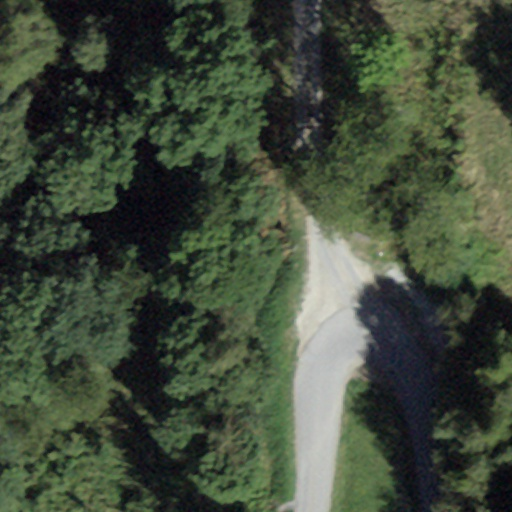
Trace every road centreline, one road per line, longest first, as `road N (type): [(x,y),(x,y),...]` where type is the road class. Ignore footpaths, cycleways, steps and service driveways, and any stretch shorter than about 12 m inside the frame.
road 1 (unclassified): [(312,511),(320,369),(335,334),(353,327),(394,336),(405,353),(437,511)]
road 2 (track): [(353,327),(319,232),(302,78),(305,0)]
